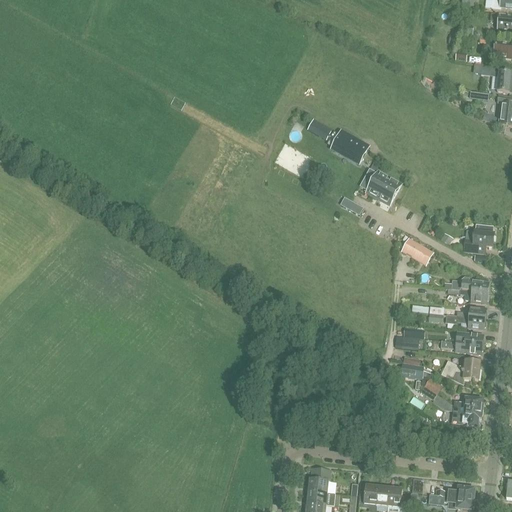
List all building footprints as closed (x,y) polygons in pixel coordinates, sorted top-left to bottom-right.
[(475,0),(462,0),(462,4),(452,2),(452,9),(462,11),(462,9),(474,11),(475,0)] [(500,12),(501,9),(511,10),(511,0),(492,0),(491,11),(500,12)] [(497,32),(511,33),(511,19),(506,19),(506,17),(490,16),(489,23),(498,23),(497,32)] [(473,29),(462,28),(461,35),(472,36),(473,29)] [(448,46),(456,48),(458,39),(450,37),(448,46)] [(511,61),(511,45),(495,43),(495,46),(487,45),(486,54),(494,55),(493,59),(511,61)] [(466,63),(467,56),(456,54),(455,62),(466,63)] [(483,67),(475,66),(474,75),(480,75),(480,77),(498,79),(496,93),(509,95),(509,94),(511,94),(511,86),(510,86),(511,75),(494,73),(495,68),(483,67)] [(510,99),(498,97),(497,105),(501,106),(498,127),(511,128),(511,107),(509,107),(510,99)] [(489,124),(491,117),(485,115),(482,121),(489,124)] [(332,132),(313,121),(307,132),(326,142),(332,132)] [(359,166),(366,153),(368,149),(342,134),(340,136),(332,151),(359,166)] [(401,186),(377,173),(365,194),(389,207),(401,186)] [(343,202),(340,207),(359,217),(362,212),(363,210),(344,199),(343,202)] [(464,254),(484,256),(485,249),(492,249),(493,237),(491,236),(492,229),(480,228),(480,235),(474,235),(473,243),(465,242),(464,254)] [(445,235),(441,242),(449,247),(453,240),(445,235)] [(432,256),(409,242),(402,253),(426,267),(432,256)] [(472,287),(467,287),(467,284),(453,283),(453,286),(446,286),(445,291),(448,291),(487,295),(488,292),(489,291),(489,288),(488,287),(489,285),(472,283),(472,287)] [(487,298),(487,295),(448,291),(448,295),(465,297),(464,302),(470,302),(470,303),(486,305),(487,304),(488,303),(488,300),(487,298)] [(430,309),(429,315),(443,317),(444,310),(430,309)] [(457,315),(456,319),(484,321),(485,318),(486,318),(486,315),(485,313),(486,312),(469,310),(469,316),(457,315)] [(484,321),(456,319),(447,318),(446,325),(457,327),(457,325),(467,326),(467,330),(483,331),(484,330),(484,329),(485,326),(484,325),(484,321)] [(404,339),(416,341),(417,332),(405,331),(404,339)] [(482,347),(483,338),(457,336),(456,345),(482,347)] [(414,353),(416,341),(404,339),(397,339),(395,351),(414,353)] [(482,347),(456,345),(444,344),(441,343),(441,350),(455,352),(455,354),(481,357),(482,347)] [(441,377),(451,382),(464,388),(465,382),(478,383),(480,364),(465,363),(464,369),(458,368),(457,368),(447,363),(441,377)] [(423,381),(423,379),(424,373),(424,369),(413,367),(404,366),(403,366),(401,378),(423,381)] [(423,381),(422,388),(429,392),(432,387),(432,386),(430,384),(430,380),(431,376),(424,373),(423,379),(423,381)] [(437,398),(429,392),(421,387),(420,394),(434,402),(437,398)] [(454,404),(453,409),(483,412),(483,406),(482,406),(482,402),(475,402),(475,399),(471,399),(471,401),(465,400),(464,405),(454,404)] [(472,430),(471,432),(479,433),(480,426),(478,426),(479,421),(481,421),(481,418),(482,418),(483,412),(453,409),(452,425),(462,426),(468,427),(467,429),(472,430)] [(307,494),(327,496),(328,484),(330,484),(331,474),(311,472),(310,482),(309,481),(307,494)] [(359,507),(376,508),(378,489),(365,488),(365,490),(360,489),(359,507)] [(390,490),(378,489),(376,508),(388,510),(390,490)] [(402,491),(390,490),(388,510),(400,511),(402,491)] [(457,495),(448,494),(436,493),(436,499),(448,500),(473,502),(474,492),(458,490),(457,495)] [(307,494),(306,506),(326,508),(327,496),(307,494)] [(462,511),(472,511),(473,502),(448,500),(436,499),(435,504),(456,506),(456,511),(462,511)]
